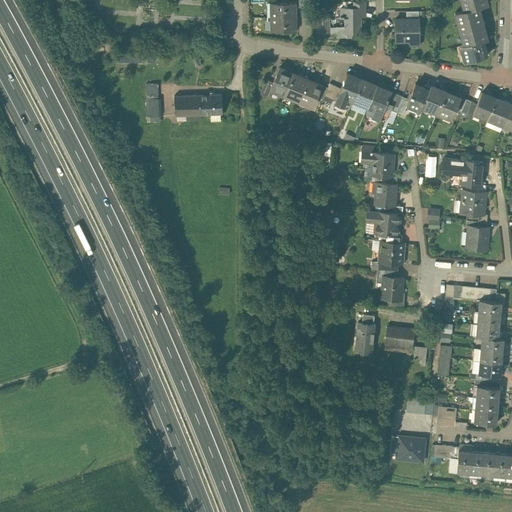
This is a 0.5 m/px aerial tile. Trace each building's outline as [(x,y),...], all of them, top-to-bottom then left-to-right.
[(486,0),(461,0),(462,2),(465,1),(466,8),(464,9),(464,10),(478,6),(487,4),(486,0)] [(296,2),(270,2),(270,3),(273,3),(273,16),(270,16),(270,17),(296,16),(296,2)] [(478,6),(464,10),(464,9),(455,12),(458,12),(460,19),(457,19),(462,37),(464,36),(466,43),(463,44),(464,44),(483,39),(483,40),(487,39),(478,6)] [(354,8),(340,8),(340,15),(340,17),(343,17),(344,17),(345,17),(345,27),(345,33),(346,33),(360,33),(360,16),(365,16),(365,8),(354,8)] [(296,16),(270,17),(273,17),(273,30),(270,30),(270,31),(296,30),(296,16)] [(328,17),(317,17),(317,35),(328,35),(329,35),(329,27),(328,17)] [(406,18),(395,18),(395,41),(410,41),(410,44),(419,44),(419,18),(406,18)] [(345,27),(329,27),(329,35),(328,35),(328,36),(327,36),(327,37),(346,37),(346,33),(345,33),(345,27)] [(464,44),(460,45),(465,61),(487,55),(485,50),(482,40),(483,40),(483,39),(464,44)] [(155,51),(134,51),(134,55),(125,54),(125,63),(155,63),(155,51)] [(293,72),(279,67),(273,82),(270,89),(284,95),(293,72)] [(308,79),(293,72),(284,95),(299,101),(308,79)] [(361,79),(347,73),(340,87),(338,94),(346,97),(354,100),(354,98),(354,97),(361,79)] [(273,82),(266,79),(260,93),(268,96),(270,89),(273,82)] [(308,79),(299,101),(313,107),(317,97),(322,85),(308,79)] [(361,79),(354,97),(354,98),(368,104),(376,85),(361,79)] [(158,83),(149,84),(150,109),(159,108),(158,83)] [(335,85),(330,83),(328,87),(324,95),(330,97),(335,85)] [(408,100),(406,104),(407,104),(420,109),(422,106),(429,89),(415,83),(408,100)] [(445,91),(431,85),(431,84),(429,89),(422,106),(437,112),(445,91)] [(328,87),(322,85),(317,97),(322,99),(323,99),(324,95),(328,87)] [(335,85),(330,97),(333,98),(336,100),(338,94),(340,87),(335,85)] [(391,91),(376,85),(368,106),(375,109),(372,115),(379,118),(380,118),(386,102),(391,91)] [(455,95),(446,91),(446,90),(445,90),(445,91),(437,112),(452,118),(456,107),(460,96),(455,94),(455,95)] [(391,91),(386,102),(392,104),(396,93),(391,91)] [(491,97),(482,93),(482,92),(477,103),(473,112),(488,118),(496,98),(492,96),(491,97)] [(222,93),(174,95),(175,115),(223,113),(222,93)] [(396,93),(392,104),(397,107),(402,96),(396,93)] [(336,100),(335,101),(343,104),(346,97),(338,94),(336,100)] [(397,107),(396,111),(397,111),(403,114),(407,104),(406,104),(408,100),(402,97),(403,96),(402,95),(402,96),(397,107)] [(460,96),(456,107),(461,109),(466,99),(460,96)] [(496,98),(488,118),(503,124),(511,104),(496,98)] [(466,99),(461,109),(459,114),(465,116),(471,101),(466,99)] [(471,101),(465,116),(471,119),(473,112),(477,103),(471,101)] [(386,102),(380,118),(385,120),(392,104),(386,102)] [(392,104),(385,120),(392,123),(397,111),(396,111),(397,107),(392,104)] [(511,104),(503,124),(504,122),(510,124),(509,127),(511,127),(511,104)] [(438,137),(438,146),(446,146),(446,137),(438,137)] [(373,152),(361,151),(361,161),(372,162),(373,152)] [(373,152),(372,162),(371,175),(372,175),(392,177),(392,175),(393,153),(373,152)] [(455,153),(438,152),(437,161),(454,162),(455,153)] [(483,161),(463,159),(461,181),(467,181),(466,183),(473,184),(481,184),(483,161)] [(372,162),(361,161),(358,161),(358,168),(366,169),(365,180),(367,180),(371,181),(372,175),(371,175),(372,162)] [(392,177),(372,175),(371,181),(374,181),(396,183),(397,176),(392,175),(392,177)] [(396,183),(374,181),(373,192),(376,192),(374,204),(375,204),(391,205),(394,206),(395,205),(397,183),(396,183)] [(466,189),(462,189),(462,199),(461,212),(472,213),(483,214),(483,213),(485,191),(473,190),(466,189)] [(375,210),(367,209),(366,219),(376,220),(374,238),(377,239),(377,232),(398,233),(400,212),(375,210)] [(441,216),(427,215),(427,226),(440,227),(441,216)] [(486,226),(468,224),(468,225),(466,247),(486,249),(488,226),(486,226)] [(398,233),(377,232),(377,239),(374,238),(374,239),(401,242),(402,234),(398,233)] [(401,242),(381,240),(379,261),(398,263),(402,263),(404,242),(401,242)] [(379,261),(378,261),(377,268),(395,270),(398,270),(398,263),(379,261)] [(394,276),(383,275),(383,276),(381,298),(388,299),(401,300),(401,299),(403,277),(394,276)] [(454,284),(446,283),(445,295),(453,296),(454,284)] [(462,285),(454,284),(453,296),(461,297),(462,285)] [(478,298),(476,298),(476,299),(479,299),(478,311),(475,310),(475,311),(500,313),(500,307),(501,307),(501,301),(495,300),(484,299),(478,298)] [(450,319),(452,311),(444,310),(443,318),(450,319)] [(500,313),(475,311),(478,311),(477,323),(479,323),(499,325),(500,319),(499,319),(500,314),(500,313)] [(363,314),(362,323),(374,324),(374,315),(363,314)] [(362,323),(358,322),(354,352),(372,354),(375,324),(374,324),(362,323)] [(477,323),(474,323),(471,323),(470,335),(478,335),(479,323),(477,323)] [(499,325),(479,323),(478,335),(481,336),(484,336),(498,337),(498,331),(499,331),(499,325)] [(414,328),(387,325),(385,343),(412,346),(414,328)] [(451,341),(452,328),(441,327),(441,341),(451,341)] [(498,337),(484,336),(481,336),(480,348),(483,348),(503,350),(502,350),(503,344),(504,338),(498,337)] [(427,347),(415,346),(413,357),(421,358),(426,359),(427,347)] [(446,348),(440,347),(439,356),(448,357),(450,357),(445,356),(446,348)] [(480,348),(474,347),(473,359),(481,360),(483,348),(480,348)] [(503,350),(483,348),(481,360),(502,362),(502,356),(502,350),(503,350)] [(448,357),(439,356),(438,366),(437,374),(446,375),(448,357)] [(481,360),(473,359),(472,371),(475,372),(480,373),(481,360)] [(502,362),(481,360),(480,373),(482,373),(500,374),(501,373),(500,373),(501,368),(502,362)] [(481,384),(474,384),(477,384),(476,396),(473,396),(478,397),(498,399),(498,398),(498,393),(499,393),(499,386),(481,384)] [(436,393),(436,401),(446,402),(446,393),(436,393)] [(473,396),(468,395),(467,399),(469,401),(472,403),(472,408),(477,409),(478,397),(473,396)] [(425,399),(408,397),(407,410),(423,412),(425,399)] [(498,399),(478,397),(477,409),(497,411),(498,405),(497,404),(498,399)] [(477,409),(472,408),(474,409),(473,421),(471,420),(471,421),(496,423),(496,422),(496,417),(497,417),(497,411),(477,409)] [(397,453),(399,435),(391,434),(389,452),(397,453)] [(424,438),(399,435),(397,453),(404,453),(404,458),(422,460),(424,438)] [(471,450),(459,448),(458,457),(457,471),(457,469),(469,470),(471,450)] [(483,451),(471,450),(469,470),(469,475),(469,472),(481,473),(483,451)] [(495,452),(483,451),(481,473),(493,474),(495,452)] [(507,453),(495,452),(493,474),(505,475),(505,473),(507,453)]
